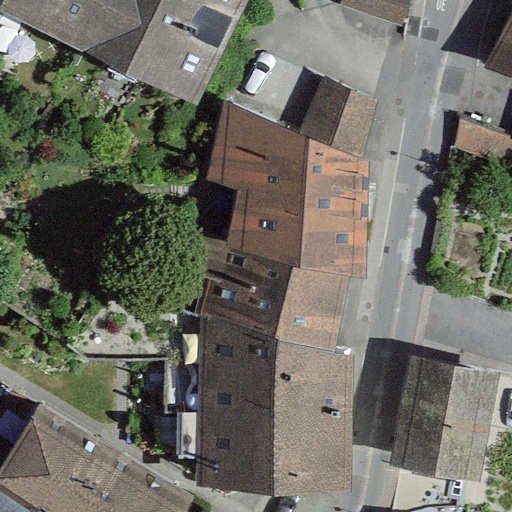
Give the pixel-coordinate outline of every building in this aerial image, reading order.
[(196,111),(247,0),(8,0),(0,19),(196,111)] [(347,0),(343,12),(403,31),(408,0),(347,0)] [(511,28),(495,63),(511,70),(511,28)] [(377,118),(324,86),(302,138),(360,172),(377,118)] [(237,206),(226,260),(347,291),(362,295),(369,176),(360,172),(221,111),(203,188),(237,206)] [(511,132),(461,117),(452,144),(511,162),(511,132)] [(226,260),(208,255),(189,327),(202,331),(327,364),(347,291),(226,260)] [(327,364),(202,331),(199,499),(350,501),(349,370),(327,364)] [(499,385),(409,368),(387,481),(478,498),(499,385)] [(0,511),(191,511),(37,414),(0,477),(0,511)]
